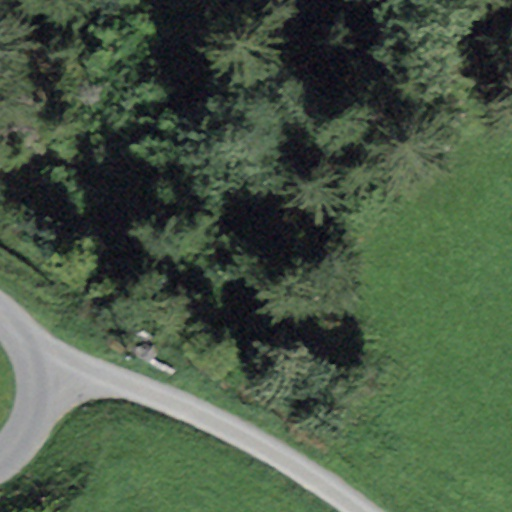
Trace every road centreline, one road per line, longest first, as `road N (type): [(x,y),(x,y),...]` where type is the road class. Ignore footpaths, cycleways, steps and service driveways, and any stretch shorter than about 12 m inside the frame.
road 1 (track): [(359,511),(196,410),(37,367)]
road 2 (track): [(0,461),(20,437),(38,389),(29,349),(0,314)]
